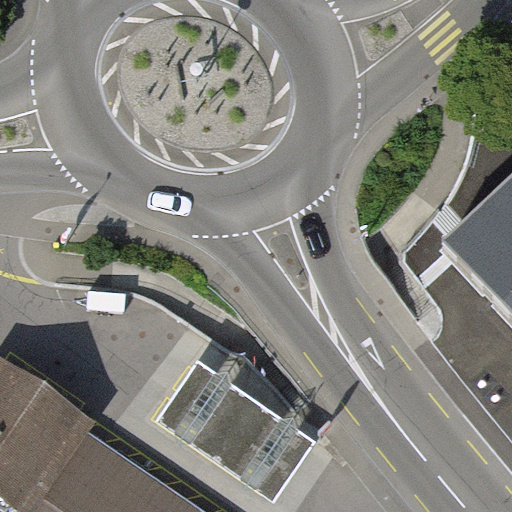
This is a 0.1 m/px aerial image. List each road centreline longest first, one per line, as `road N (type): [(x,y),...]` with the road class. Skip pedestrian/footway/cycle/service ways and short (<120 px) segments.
road 1 (primary): [(196,206),(360,373)]
road 2 (primary): [(360,373),(306,170)]
road 3 (tertiary): [(325,119),(361,103),(474,0)]
road 4 (primary): [(470,511),(360,373)]
road 5 (primary): [(325,119),(323,58),(288,3)]
